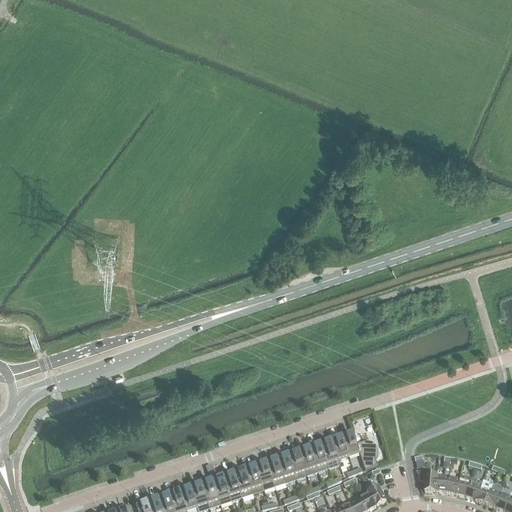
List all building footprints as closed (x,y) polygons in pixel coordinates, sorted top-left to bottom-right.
[(356,435),(343,439),(349,459),(362,455),(368,471),(380,467),(378,460),(379,459),(380,458),(381,454),(381,452),(380,450),(380,448),(378,446),(377,445),(375,444),(373,443),(371,442),(369,443),(367,443),(359,445),(356,435)] [(343,439),(332,443),(339,462),(349,459),(343,439)] [(332,443),(321,446),(329,471),(340,467),(339,462),(332,443)] [(321,446),(310,450),(318,474),(329,471),(321,446)] [(310,450),(299,454),(308,478),(318,474),(310,450)] [(299,454),(288,457),(297,482),(308,478),(299,454)] [(288,457),(278,461),(286,485),(297,482),(288,457)] [(278,461),(267,465),(275,489),(286,485),(278,461)] [(267,465),(256,468),(264,493),(275,489),(267,465)] [(256,468),(245,472),(253,496),(264,493),(256,468)] [(245,472),(234,475),(243,500),(253,496),(245,472)] [(234,475),(224,479),(232,503),(243,500),(234,475)] [(425,494),(436,495),(437,477),(426,476),(425,494)] [(437,495),(446,496),(449,479),(438,478),(438,477),(437,477),(436,495),(437,495)] [(224,479),(213,483),(221,507),(232,503),(224,479)] [(446,496),(456,498),(460,481),(449,479),(446,496)] [(456,498),(466,500),(471,484),(460,481),(456,498)] [(213,483),(202,486),(210,511),(221,507),(213,483)] [(475,503),(481,488),(471,484),(466,500),(475,503)] [(202,486),(191,490),(198,510),(197,510),(197,511),(206,511),(210,511),(202,486)] [(486,507),(496,511),(502,495),(504,491),(503,490),(502,489),(501,487),(498,486),(496,487),(494,487),(493,487),(492,491),(486,507)] [(378,488),(368,494),(377,509),(387,503),(378,488)] [(475,503),(486,507),(492,491),(481,488),(475,503)] [(191,490),(180,494),(186,511),(190,511),(197,510),(198,510),(191,490)] [(186,511),(180,494),(169,497),(174,511),(186,511)] [(368,495),(359,500),(366,511),(371,511),(376,509),(377,509),(368,494),(368,495)] [(497,511),(499,511),(506,511),(511,500),(511,499),(502,495),(496,511),(497,511)] [(174,511),(169,497),(159,501),(162,511),(174,511)] [(366,511),(359,500),(350,505),(353,511),(366,511)] [(162,511),(159,501),(148,504),(150,511),(162,511)]
